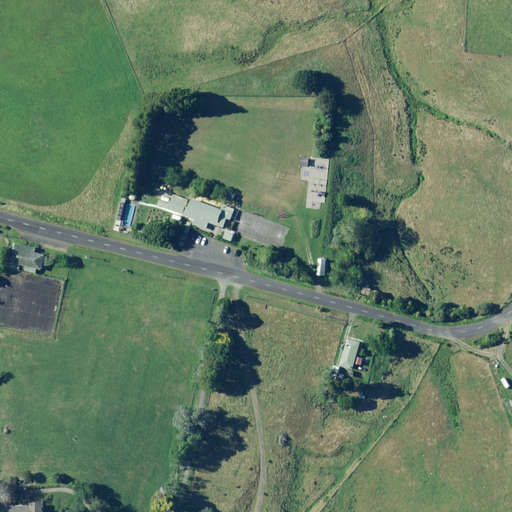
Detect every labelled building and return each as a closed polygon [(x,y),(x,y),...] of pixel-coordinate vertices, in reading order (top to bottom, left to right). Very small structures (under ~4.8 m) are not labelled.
[(242,213),(198,196),(195,204),(177,198),(172,210),(199,221),(197,226),(211,231),(213,224),(227,229),(231,220),(239,223),(242,213)] [(183,217),(174,214),(172,219),(181,222),(183,217)] [(14,238),(8,259),(41,268),(45,251),(34,248),(35,243),(14,238)] [(327,265),(319,264),(318,274),(327,275),(327,265)] [(363,287),(362,293),(371,295),(372,289),(363,287)] [(361,342),(348,338),(340,365),(353,369),(361,342)] [(505,377),(501,380),(506,389),(510,386),(505,377)] [(42,511),(43,503),(29,503),(29,506),(6,505),(5,511),(42,511)]
